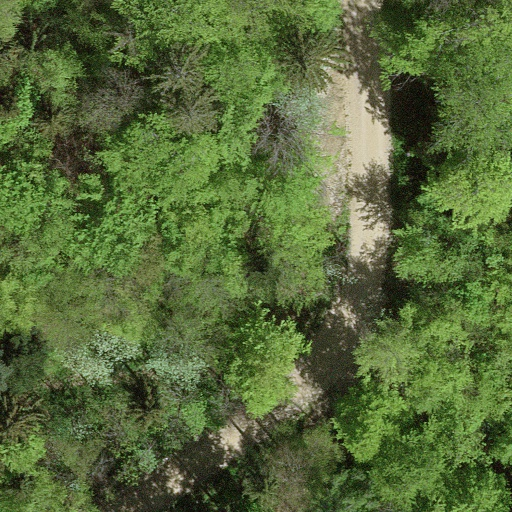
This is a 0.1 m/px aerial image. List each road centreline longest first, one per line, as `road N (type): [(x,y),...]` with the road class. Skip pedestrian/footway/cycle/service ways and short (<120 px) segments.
road 1 (track): [(125,511),(363,325),(373,200),(369,0)]
road 2 (track): [(363,325),(296,511)]
